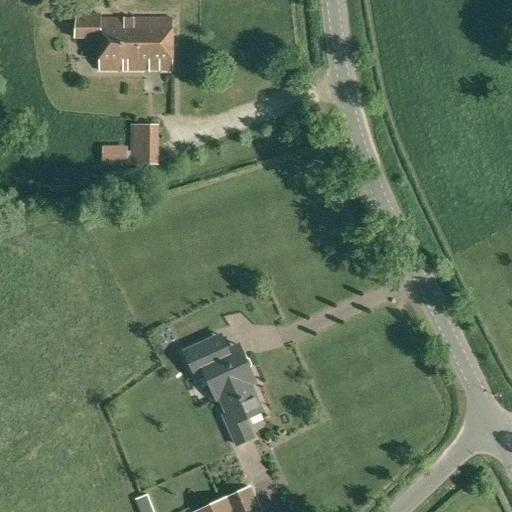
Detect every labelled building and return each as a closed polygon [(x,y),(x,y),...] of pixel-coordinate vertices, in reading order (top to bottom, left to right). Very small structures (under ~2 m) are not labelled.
[(172,70),(172,18),(99,19),(99,15),(74,15),(74,38),(99,38),(99,70),(172,70)] [(135,150),(134,163),(157,163),(157,126),(135,126),(135,150)] [(102,149),(102,164),(127,164),(127,146),(102,146),(102,149)] [(220,335),(184,352),(195,377),(204,373),(216,400),(220,398),(222,403),(227,413),(223,415),(237,445),(254,437),(246,419),(262,412),(262,411),(260,411),(259,408),(260,405),(256,397),(253,396),(251,392),(250,392),(250,391),(247,385),(255,382),(238,345),(227,350),(220,335)] [(260,511),(250,488),(197,511),(260,511)] [(154,511),(148,495),(135,500),(139,511),(154,511)]
